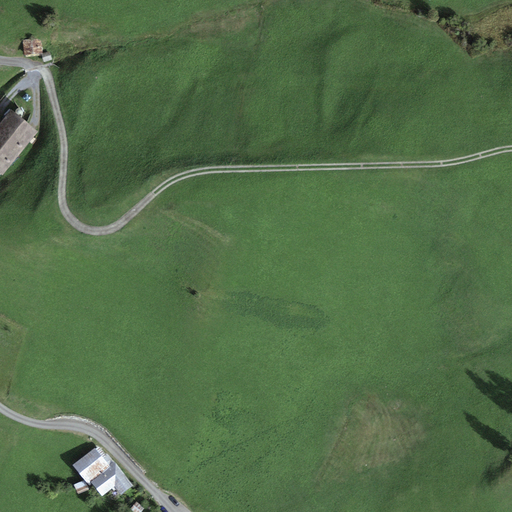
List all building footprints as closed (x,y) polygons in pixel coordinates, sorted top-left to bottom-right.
[(41,39),(23,40),(24,55),(43,53),(41,39)] [(50,52),(42,54),(44,62),(52,59),(50,52)] [(11,109),(0,122),(0,172),(1,174),(3,175),(39,132),(11,109)] [(95,448),(73,465),(89,485),(92,483),(102,496),(115,486),(122,494),(132,485),(107,454),(106,454),(99,446),(96,449),(95,448)] [(89,490),(84,480),(74,485),(78,494),(89,490)] [(141,511),(145,508),(137,502),(131,510),(133,511),(141,511)]
